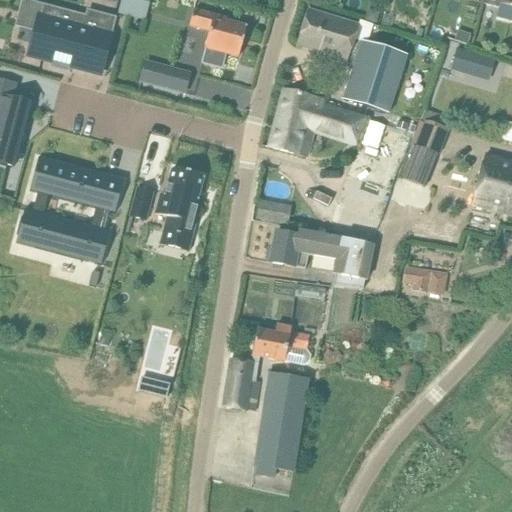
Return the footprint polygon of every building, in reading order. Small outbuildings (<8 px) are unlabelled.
[(119,0),(117,11),(130,15),(134,0),(119,0)] [(511,0),(483,0),(482,5),(497,9),(498,5),(511,8),(511,0)] [(29,55),(29,57),(74,69),(97,75),(98,75),(113,19),(90,13),(87,13),(85,18),(80,17),(42,7),(29,55)] [(386,115),(405,58),(404,58),(353,41),(358,27),(307,10),(295,46),(346,63),(348,55),(356,58),(342,100),(386,115)] [(208,31),(204,49),(205,49),(201,64),(221,70),(225,54),(238,58),(246,27),(226,22),(226,20),(193,11),(189,26),(208,31)] [(367,13),(364,22),(377,25),(380,13),(371,11),(367,13)] [(457,31),(454,41),(467,45),(470,35),(457,31)] [(191,62),(149,50),(143,70),(186,81),(191,62)] [(456,50),(450,70),(469,76),(475,55),(460,51),(456,50)] [(475,87),(500,89),(503,60),(478,57),(475,87)] [(198,76),(195,97),(217,101),(221,80),(198,76)] [(0,165),(12,169),(29,105),(12,100),(16,85),(0,80),(0,165)] [(315,137),(358,148),(368,121),(322,106),(323,102),(285,92),(270,148),(309,159),(315,137)] [(420,122),(438,127),(442,118),(424,111),(420,122)] [(358,148),(325,235),(372,245),(413,135),(368,121),(358,148)] [(511,124),(502,121),(496,139),(511,144),(511,124)] [(420,122),(414,136),(397,180),(422,190),(445,132),(437,129),(438,127),(420,122)] [(511,163),(484,156),(471,206),(511,216),(511,163)] [(24,211),(15,244),(34,249),(35,246),(82,259),(81,262),(100,267),(109,233),(101,231),(106,213),(114,215),(123,182),(103,176),(103,180),(56,167),(57,164),(37,159),(29,192),(36,195),(31,213),(24,211)] [(190,241),(200,202),(196,201),(202,179),(171,170),(164,197),(160,196),(155,215),(167,219),(163,233),(190,241)] [(129,217),(145,221),(152,194),(136,190),(129,217)] [(259,219),(294,224),(296,207),(261,202),(259,219)] [(365,282),(372,245),(325,235),(297,231),(296,237),(275,233),(269,263),(304,270),(307,256),(335,262),(333,276),(365,282)] [(404,290),(450,292),(451,271),(406,268),(404,290)] [(88,286),(95,288),(99,274),(92,272),(88,286)] [(256,331),(251,356),(251,357),(259,359),(259,358),(282,362),(305,367),(309,364),(310,357),(306,351),(308,337),(307,337),(289,334),(289,333),(290,328),(276,326),(275,330),(274,334),(256,331)] [(258,359),(251,357),(250,364),(229,360),(222,408),(245,412),(245,411),(254,413),(259,383),(255,382),(258,359)] [(253,466),(293,473),(307,382),(268,375),(253,466)] [(160,383),(156,397),(164,399),(168,385),(160,383)]
